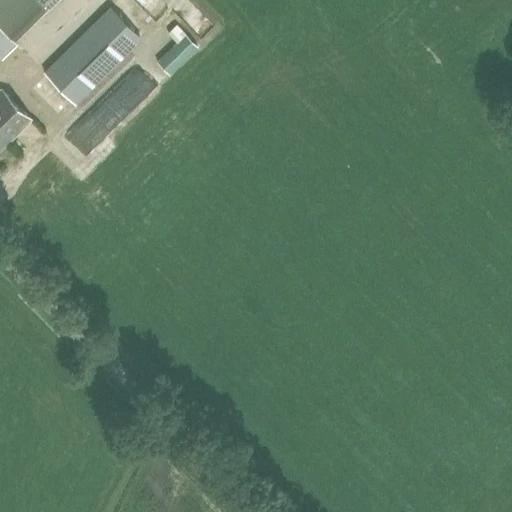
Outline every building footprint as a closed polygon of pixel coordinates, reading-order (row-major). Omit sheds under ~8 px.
[(0,0),(0,24),(15,40),(54,0),(0,0)] [(75,102),(139,37),(110,8),(46,72),(75,102)] [(0,42),(9,34),(0,24),(0,42)] [(177,24),(174,27),(168,33),(177,41),(157,60),(169,73),(197,46),(185,33),(177,24)] [(139,69),(93,119),(116,140),(163,91),(139,69)] [(0,149),(31,118),(1,88),(0,89),(0,149)] [(26,183),(47,207),(83,177),(71,163),(78,157),(69,146),(26,183)] [(87,151),(74,161),(89,180),(101,169),(87,151)]
